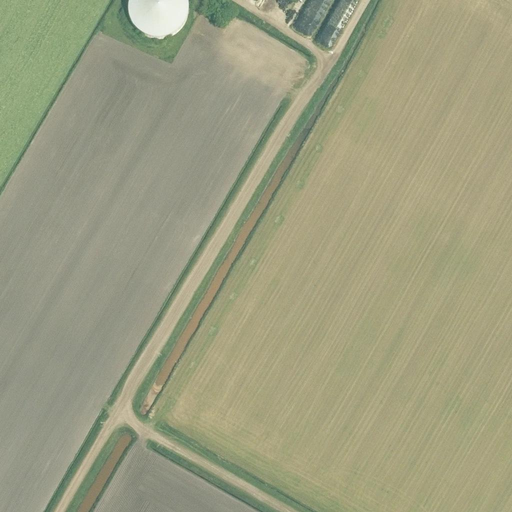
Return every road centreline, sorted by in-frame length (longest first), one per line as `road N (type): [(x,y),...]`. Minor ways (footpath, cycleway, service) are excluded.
road 1 (track): [(364,0),(62,511)]
road 2 (track): [(118,415),(283,511)]
